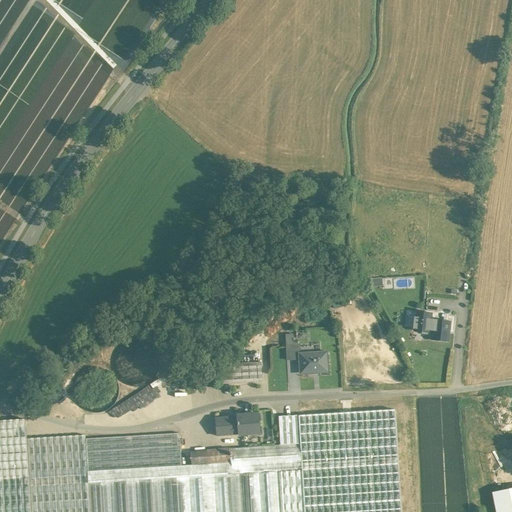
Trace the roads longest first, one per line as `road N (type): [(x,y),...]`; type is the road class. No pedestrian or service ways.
road 1 (unclassified): [(0,410),(109,429),(173,422),(238,401),(511,384)]
road 2 (tertiary): [(211,0),(82,160),(0,300)]
